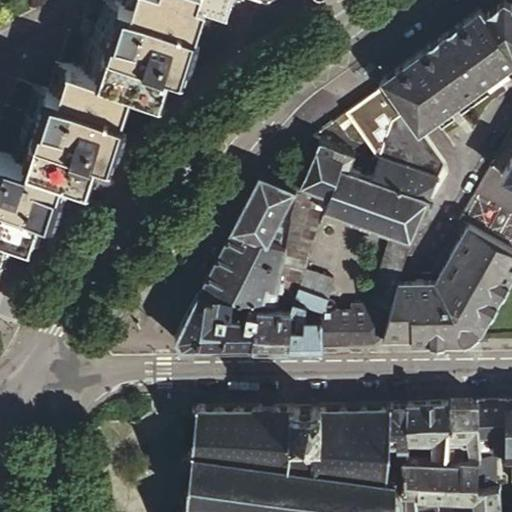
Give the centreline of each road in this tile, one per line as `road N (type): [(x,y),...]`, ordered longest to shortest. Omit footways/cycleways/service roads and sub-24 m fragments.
road 1 (tertiary): [(95,371),(511,362)]
road 2 (tertiary): [(95,371),(292,86)]
road 3 (tertiary): [(292,86),(200,132),(137,187),(86,246),(49,317)]
road 4 (tertiary): [(412,0),(292,86)]
